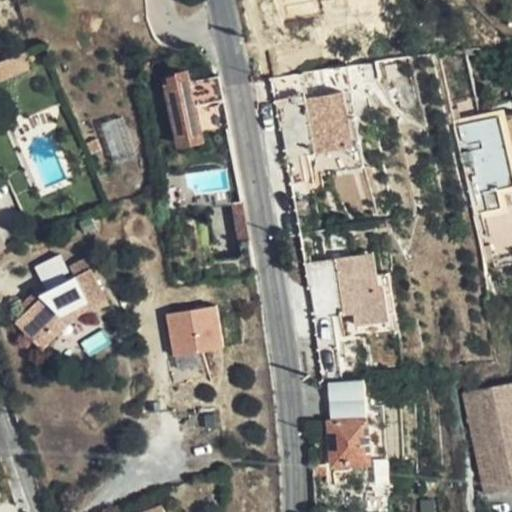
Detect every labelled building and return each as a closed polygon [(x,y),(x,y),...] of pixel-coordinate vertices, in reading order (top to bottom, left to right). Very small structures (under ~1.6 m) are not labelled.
[(232,129),(221,73),(190,79),(188,70),(169,74),(182,138),(232,129)] [(511,109),(449,124),(479,263),(511,255),(511,109)] [(127,115),(106,119),(113,158),(134,154),(127,115)] [(357,332),(399,327),(391,271),(382,272),(379,250),(310,259),(325,373),(362,368),(357,332)] [(10,321),(31,345),(40,336),(44,338),(50,333),(47,330),(61,316),(59,310),(69,307),(71,312),(104,301),(94,273),(69,283),(64,273),(72,271),(64,253),(38,261),(48,288),(39,295),(32,288),(14,303),(21,312),(10,321)] [(40,336),(31,345),(39,353),(75,320),(107,309),(104,301),(71,312),(69,307),(59,310),(61,316),(47,330),(50,333),(44,338),(40,336)] [(222,303),(170,308),(175,353),(227,347),(222,303)] [(511,401),(509,384),(459,394),(479,494),(511,487),(511,401)] [(365,406),(365,418),(369,462),(384,460),(379,405),(365,406)] [(369,462),(365,418),(325,422),(330,465),(369,462)]
